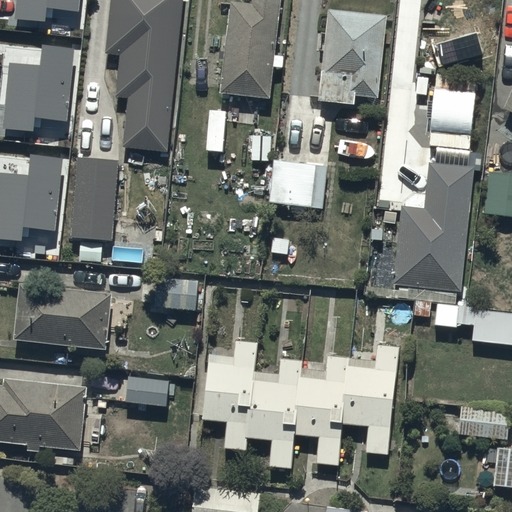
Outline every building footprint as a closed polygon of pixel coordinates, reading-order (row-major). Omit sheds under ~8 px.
[(80,0),(17,0),(15,19),(45,22),(46,8),(79,12),(80,0)] [(186,0),(114,0),(109,60),(123,61),(119,102),(130,104),(126,152),(172,156),(186,0)] [(281,0),(252,0),(251,11),(230,9),(221,101),(271,105),(281,0)] [(387,18),(328,13),(320,106),(355,109),(356,100),(380,102),(387,18)] [(209,36),(191,35),(188,77),(205,78),(206,66),(212,67),(214,46),(209,45),(209,36)] [(75,48),(42,44),(40,67),(10,63),(2,129),(34,132),(35,118),(67,121),(75,48)] [(246,121),(217,117),(212,156),(210,156),(208,172),(235,175),(238,156),(241,157),(246,121)] [(464,127),(423,124),(422,141),(463,144),(464,127)] [(28,177),(0,173),(0,237),(21,240),(22,226),(55,230),(63,158),(30,154),(28,177)] [(119,161),(79,158),(74,240),(114,243),(119,161)] [(328,169),(274,164),(270,211),(323,216),(328,169)] [(473,170),(427,166),(426,196),(414,196),(402,205),(394,287),(462,294),(473,170)] [(511,177),(490,175),(486,221),(511,223),(511,177)] [(227,181),(177,176),(175,201),(190,202),(190,209),(175,207),(173,232),(177,233),(175,254),(215,258),(217,236),(222,237),(224,213),(210,211),(210,204),(225,206),(227,181)] [(198,314),(200,286),(158,284),(157,313),(198,314)] [(112,299),(20,290),(15,347),(107,356),(112,299)] [(511,312),(436,304),(434,323),(474,327),(473,340),(511,344),(511,312)] [(236,361),(211,359),(206,425),(229,427),(227,455),(248,457),(250,443),(276,446),(273,472),(293,473),(296,439),(322,441),(320,469),(341,470),(345,427),(372,429),(370,457),(391,459),(401,352),(379,350),(378,367),(331,363),(330,377),(303,374),(304,366),(283,364),(281,379),(257,376),(259,349),(237,347),(236,361)] [(169,385),(127,382),(125,409),(167,412),(169,385)] [(8,388),(0,386),(0,444),(31,447),(30,459),(44,460),(44,449),(83,452),(88,390),(9,384),(8,388)] [(511,406),(462,402),(459,430),(509,435),(511,406)] [(511,454),(499,453),(496,496),(511,496),(511,454)] [(260,511),(261,498),(196,493),(194,511),(260,511)] [(368,511),(369,505),(328,502),(326,511),(368,511)]
